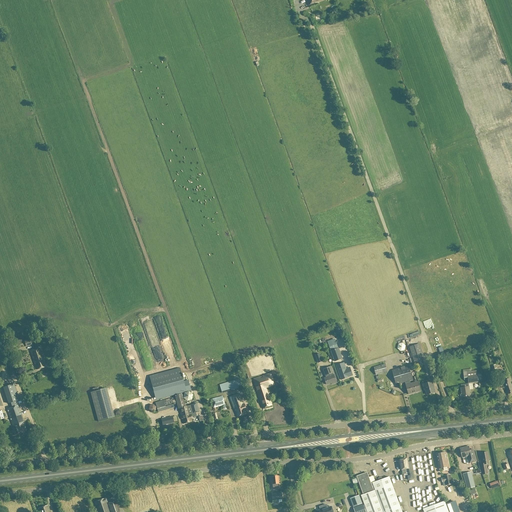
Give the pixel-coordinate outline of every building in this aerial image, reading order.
[(338,349),(335,340),(327,342),(334,362),(342,359),(338,349)] [(397,345),(396,349),(400,352),(404,351),(405,347),(401,343),(397,345)] [(422,356),(419,345),(409,348),(415,367),(423,365),(420,357),(422,356)] [(39,349),(30,352),(36,370),(45,367),(39,349)] [(349,368),(346,369),(344,364),(336,367),(341,381),(348,378),(352,376),(349,368)] [(384,365),(373,368),(375,376),(386,373),(384,365)] [(248,366),(243,368),(247,380),(252,378),(248,366)] [(408,366),(391,371),(396,385),(404,383),(408,395),(420,391),(417,382),(410,385),(409,381),(412,381),(408,366)] [(331,367),(322,370),(325,377),(325,376),(326,378),(324,379),(326,385),(336,382),(334,376),(332,376),(331,374),(333,374),(331,367)] [(180,392),(186,391),(180,368),(149,377),(155,400),(174,395),(177,406),(181,421),(182,421),(183,425),(191,423),(191,421),(192,420),(192,419),(196,418),(195,413),(198,412),(197,405),(185,408),(180,392)] [(480,375),(477,376),(476,372),(462,373),(463,381),(467,380),(468,384),(478,383),(477,381),(481,380),(480,375)] [(270,374),(252,380),(262,409),(271,406),(265,388),(273,386),(272,382),(273,382),(270,374)] [(239,379),(219,385),(221,394),(241,388),(239,379)] [(509,379),(503,381),(505,384),(503,384),(507,397),(511,395),(511,389),(510,382),(509,379)] [(422,382),(423,385),(422,385),(424,391),(425,391),(426,396),(434,393),(433,387),(432,382),(428,383),(428,381),(422,382)] [(466,384),(460,385),(461,388),(460,388),(461,395),(460,395),(461,401),(469,400),(468,394),(469,394),(469,387),(467,388),(466,384)] [(15,406),(14,402),(18,400),(13,385),(2,389),(8,404),(9,408),(6,410),(10,421),(11,421),(13,428),(15,428),(17,435),(26,432),(23,424),(23,425),(22,423),(23,422),(17,406),(15,406)] [(105,389),(90,393),(98,422),(113,418),(105,389)] [(192,395),(188,392),(183,394),(183,399),(186,402),(191,400),(192,395)] [(238,395),(229,399),(233,411),(234,410),(236,418),(245,414),(244,411),(246,410),(244,405),(242,405),(238,395)] [(222,397),(210,400),(212,408),(224,405),(222,397)] [(174,398),(155,403),(157,412),(173,408),(173,405),(176,404),(174,398)] [(172,417),(163,419),(165,425),(173,423),(172,417)] [(460,449),(462,458),(467,457),(468,464),(476,462),(473,450),(469,451),(468,447),(460,449)] [(483,462),(484,466),(481,467),(482,475),(488,474),(486,464),(488,464),(488,461),(489,461),(487,452),(481,453),(482,462),(483,462)] [(445,453),(436,455),(438,469),(448,467),(445,453)] [(398,461),(399,465),(400,465),(401,470),(402,470),(402,474),(405,474),(405,470),(409,469),(409,473),(413,473),(411,461),(408,462),(407,459),(399,460),(399,461),(398,461)] [(466,489),(474,487),(473,480),(471,472),(463,474),(466,489)] [(405,511),(406,511),(405,511),(401,511),(389,477),(372,483),(372,484),(370,484),(366,473),(356,477),(363,495),(360,496),(366,511),(405,511)] [(445,482),(445,486),(452,485),(450,475),(443,476),(444,478),(441,479),(442,483),(445,482)] [(410,498),(424,501),(425,498),(422,498),(422,495),(416,493),(416,492),(423,494),(424,489),(418,488),(419,483),(413,482),(414,478),(409,477),(408,484),(412,485),(411,488),(410,487),(409,491),(412,491),(410,498)] [(278,503),(278,499),(281,499),(280,493),(270,494),(271,500),(272,504),(278,503)] [(353,507),(362,504),(359,496),(350,499),(353,507)] [(106,499),(94,503),(97,511),(108,511),(106,503),(107,503),(106,499)] [(118,511),(115,501),(108,503),(110,511),(118,511)] [(447,511),(444,501),(422,509),(423,511),(447,511)]
